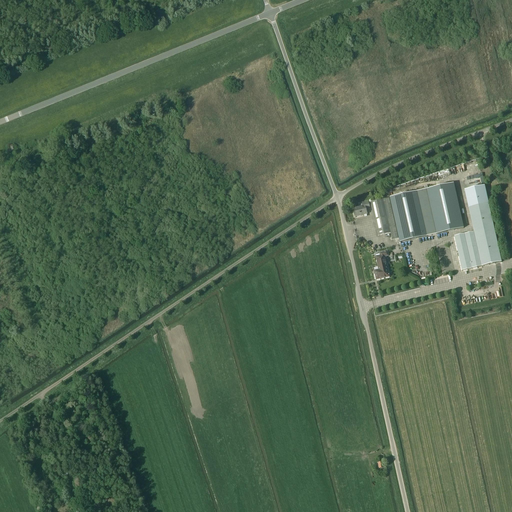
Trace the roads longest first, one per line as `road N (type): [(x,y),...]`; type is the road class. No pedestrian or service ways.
road 1 (unclassified): [(0,421),(336,198)]
road 2 (unclassified): [(406,511),(336,198)]
road 3 (tertiary): [(0,121),(270,13)]
road 4 (unclassified): [(336,198),(270,13)]
road 5 (unclassified): [(336,198),(388,168),(511,119)]
road 6 (track): [(329,3),(299,15),(270,13),(214,48)]
